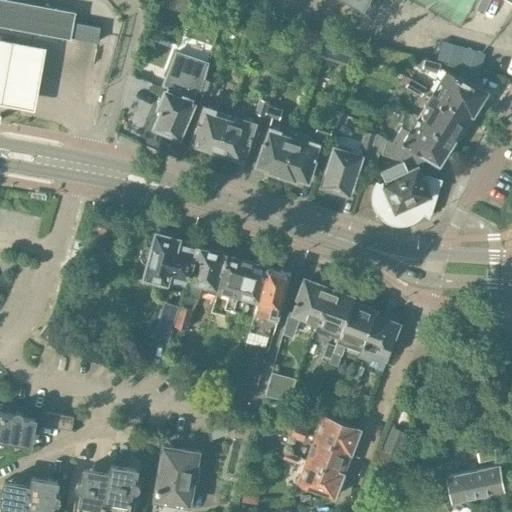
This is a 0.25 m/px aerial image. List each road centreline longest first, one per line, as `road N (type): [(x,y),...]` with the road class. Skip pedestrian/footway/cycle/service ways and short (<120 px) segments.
road 1 (residential): [(347,496),(431,278)]
road 2 (residential): [(79,178),(33,314),(0,349)]
road 3 (secondary): [(350,242),(188,192)]
road 4 (unclassified): [(97,147),(134,13),(129,0)]
road 5 (residential): [(102,393),(96,428),(10,465)]
